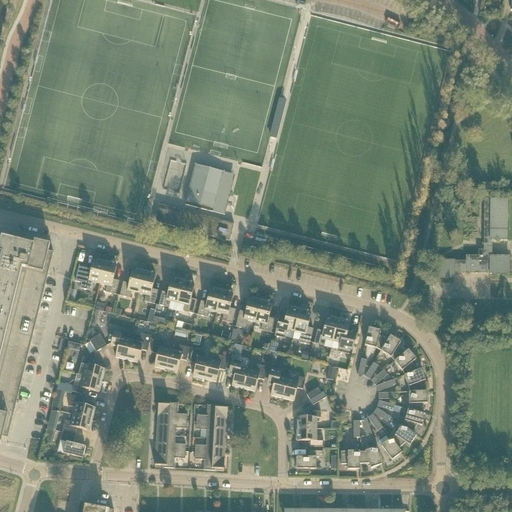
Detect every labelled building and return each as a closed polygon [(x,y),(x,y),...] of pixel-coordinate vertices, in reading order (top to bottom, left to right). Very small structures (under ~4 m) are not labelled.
[(223,173),(196,166),(187,202),(185,206),(224,216),(229,198),(217,195),(223,173)] [(509,274),(509,257),(491,256),(491,240),(507,240),(508,200),(485,200),(484,251),(479,251),(479,257),(467,257),(466,262),(454,262),(454,261),(435,261),(435,279),(453,279),(453,273),(490,273),(490,274),(509,274)] [(159,205),(154,222),(229,242),(234,224),(159,205)] [(1,237),(0,242),(0,443),(1,444),(2,437),(8,438),(53,253),(48,252),(50,245),(34,241),(33,245),(1,237)] [(91,292),(93,283),(100,285),(105,263),(98,261),(98,262),(93,261),(91,269),(79,266),(75,282),(82,284),(80,289),(91,292)] [(105,263),(100,285),(107,287),(105,293),(116,295),(119,282),(113,281),(117,267),(113,266),(113,265),(105,263)] [(131,293),(139,294),(144,272),(136,271),(132,270),(129,284),(123,283),(120,296),(130,299),(131,293)] [(144,272),(139,294),(146,296),(144,302),(155,305),(158,291),(152,290),(155,276),(151,275),(151,274),(144,272)] [(170,302),(178,304),(183,282),(175,280),(175,281),(171,280),(168,294),(162,293),(159,306),(169,308),(170,302)] [(183,282),(178,304),(185,306),(183,312),(194,314),(197,301),(191,300),(194,286),(190,285),(191,284),(183,282)] [(216,313),(222,292),(214,290),(214,291),(210,290),(207,303),(201,302),(197,315),(208,318),(209,312),(216,313)] [(229,293),(222,292),(216,313),(224,315),(222,321),(232,324),(236,311),(230,309),(233,295),(229,294),(229,293)] [(248,321),(255,323),(261,301),(253,299),(253,300),(249,299),(245,313),(239,312),(236,327),(246,330),(248,321)] [(261,301),(255,323),(262,325),(261,331),(271,334),(274,320),(268,319),(272,305),(268,304),(268,303),(261,301)] [(287,309),(286,316),(284,323),(278,321),(274,337),(285,339),(287,331),(294,333),(299,311),(292,309),(292,310),(287,309)] [(299,311),(294,333),(301,334),(299,343),(309,345),(313,330),(307,328),(311,314),(307,313),(307,312),(299,311)] [(152,323),(161,326),(162,322),(160,319),(154,317),(152,323)] [(326,340),(333,342),(338,320),(331,318),(331,319),(327,318),(323,332),(317,331),(314,344),(324,347),(326,340)] [(338,320),(333,342),(340,344),(338,352),(348,355),(352,339),(346,338),(350,324),(346,323),(346,322),(338,320)] [(89,330),(92,336),(98,332),(94,327),(89,330)] [(234,329),(231,341),(238,343),(241,331),(234,329)] [(364,346),(376,349),(381,351),(381,352),(388,341),(387,341),(379,337),(381,332),(372,329),(372,331),(368,330),(364,346)] [(121,332),(121,334),(115,333),(113,344),(118,345),(115,358),(127,361),(132,341),(131,341),(133,335),(121,332)] [(223,332),(221,338),(229,340),(230,333),(223,332)] [(139,343),(132,341),(127,361),(139,364),(142,351),(147,352),(151,337),(141,334),(139,343)] [(95,338),(102,350),(107,346),(100,335),(95,338)] [(381,351),(381,352),(391,358),(395,362),(404,354),(398,347),(401,343),(393,338),(392,339),(390,337),(387,341),(388,341),(381,352),(381,351)] [(95,338),(94,339),(89,341),(96,353),(102,350),(95,338)] [(154,367),(166,370),(170,351),(163,349),(165,343),(155,340),(151,353),(157,355),(154,367)] [(262,342),(261,350),(268,352),(270,343),(262,342)] [(81,353),(83,345),(71,343),(70,349),(74,350),(74,352),(81,353)] [(170,351),(166,370),(177,373),(180,360),(186,362),(189,349),(179,346),(178,353),(170,351)] [(205,380),(209,360),(202,359),(204,352),(193,350),(190,363),(196,364),(193,377),(205,380)] [(395,362),(394,362),(402,371),(404,376),(416,372),(415,372),(412,363),(416,360),(410,353),(409,354),(407,351),(404,354),(395,362)] [(217,362),(209,360),(205,380),(216,383),(219,370),(225,371),(228,358),(218,356),(217,362)] [(83,358),(81,365),(78,375),(76,375),(102,381),(105,370),(92,367),(93,361),(83,358)] [(234,379),(232,386),(243,389),(248,370),(241,368),(243,362),(232,359),(228,377),(234,379)] [(361,359),(357,375),(363,377),(367,361),(361,359)] [(373,363),(365,377),(370,380),(379,366),(373,363)] [(255,372),(248,370),(243,389),(255,392),(258,379),(264,381),(267,368),(257,365),(255,372)] [(281,372),(271,369),(267,387),(272,388),(271,396),(282,399),(287,379),(280,378),(281,372)] [(404,376),(408,387),(409,387),(409,393),(421,392),(420,383),(425,381),(422,373),(421,373),(420,370),(415,372),(416,372),(404,376)] [(384,371),(371,381),(375,386),(388,375),(384,371)] [(332,381),(334,373),(327,372),(325,379),(332,381)] [(76,375),(74,382),(72,392),(85,396),(86,390),(99,393),(102,381),(76,375)] [(287,379),(282,399),(294,402),(297,389),(303,390),(305,380),(299,378),(298,382),(287,379)] [(391,381),(376,387),(378,392),(393,387),(391,381)] [(307,396),(310,401),(321,394),(318,389),(307,396)] [(409,393),(409,405),(410,405),(408,410),(420,414),(420,413),(422,404),(427,404),(427,395),(426,395),(426,392),(421,392),(409,393)] [(323,393),(321,394),(310,401),(313,406),(326,398),(323,393)] [(73,416),(92,420),(95,409),(82,405),(84,400),(71,397),(68,407),(75,408),(73,416)] [(395,406),(379,401),(377,407),(393,412),(395,406)] [(160,417),(160,421),(187,422),(188,415),(177,415),(178,404),(167,404),(167,406),(158,405),(158,417),(160,417)] [(197,416),(197,423),(224,424),(225,421),(227,421),(227,409),(219,409),(219,407),(208,406),(208,417),(197,416)] [(390,418),(377,409),(373,414),(387,423),(390,418)] [(408,410),(405,421),(402,426),(412,433),(417,425),(422,426),(424,418),(423,417),(424,414),(420,413),(420,414),(408,410)] [(297,418),(296,430),(317,430),(317,419),(321,419),(321,412),(310,412),(310,418),(297,418)] [(383,428),(373,415),(368,418),(378,432),(383,428)] [(89,432),(92,420),(73,416),(71,423),(65,421),(62,431),(75,435),(77,429),(89,432)] [(372,435),(367,419),(361,421),(366,437),(372,435)] [(187,422),(160,421),(160,425),(158,425),(157,436),(175,437),(176,429),(187,430),(187,422)] [(47,430),(55,432),(57,425),(49,423),(47,430)] [(207,431),(207,439),(225,440),(226,429),(224,429),(224,424),(197,423),(196,430),(207,431)] [(416,435),(412,433),(402,426),(395,436),(391,439),(391,440),(398,449),(405,443),(410,446),(415,439),(414,438),(416,435)] [(52,439),(54,432),(47,430),(45,437),(52,439)] [(317,430),(296,430),(296,442),(310,442),(310,448),(323,448),(323,437),(316,437),(317,430)] [(83,459),(86,447),(73,444),(74,438),(61,435),(60,441),(66,443),(63,454),(72,456),(71,458),(81,461),(81,459),(83,459)] [(159,447),(158,451),(185,453),(186,446),(175,445),(175,437),(157,436),(157,447),(159,447)] [(195,446),(195,453),(223,455),(223,451),(224,451),(225,440),(207,439),(206,447),(195,446)] [(391,439),(381,446),(392,461),(399,455),(398,454),(401,452),(398,449),(391,440),(391,439)] [(379,466),(379,465),(382,464),(376,448),(365,452),(360,452),(359,452),(359,465),(369,464),(370,469),(379,466)] [(185,453),(158,451),(158,455),(156,455),(155,466),(164,467),(164,469),(173,469),(174,459),(185,460),(185,453)] [(296,458),(296,470),(298,470),(298,472),(308,472),(308,470),(316,470),(316,458),(323,458),(323,452),(310,452),(310,458),(296,458)] [(360,452),(348,452),(341,452),(341,465),(348,465),(347,470),(356,470),(356,465),(359,465),(359,452),(360,452)] [(223,455),(195,453),(195,460),(205,461),(205,471),(215,472),(215,470),(224,470),(225,459),(222,458),(223,455)]
